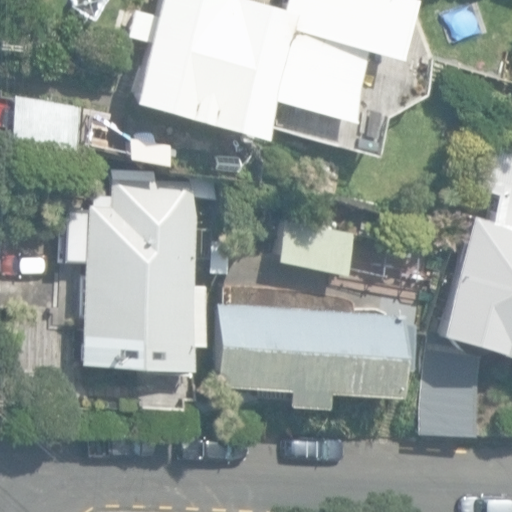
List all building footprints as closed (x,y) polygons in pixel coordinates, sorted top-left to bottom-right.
[(394,55),(407,0),(275,0),(274,5),(255,0),(147,0),(146,8),(129,4),(122,29),(138,33),(120,100),(253,135),(264,96),(343,116),(362,46),(394,55)] [(5,137),(62,148),(71,104),(14,93),(5,137)] [(486,351),(511,357),(511,150),(488,144),(476,188),(491,192),(484,220),(465,214),(432,331),(443,334),(442,339),(444,344),(447,348),(451,352),(457,354),(462,355),(468,354),(473,352),(477,348),(479,344),(487,346),(486,351)] [(303,185),(331,193),(340,166),(311,157),(303,185)] [(219,211),(221,183),(150,179),(150,168),(106,165),(104,194),(87,193),(87,204),(82,203),(82,206),(80,203),(73,364),(180,369),(181,345),(195,345),(199,282),(186,282),(190,209),(219,211)] [(295,262),(339,270),(347,231),(347,230),(295,220),(279,217),(271,257),(295,262)] [(295,403),(317,404),(318,389),(391,393),(393,367),(402,367),(405,322),(393,321),(394,313),(295,307),(210,302),(205,382),(206,382),(279,387),(278,402),(295,403)] [(417,432),(471,436),(474,387),(421,383),(417,432)]
